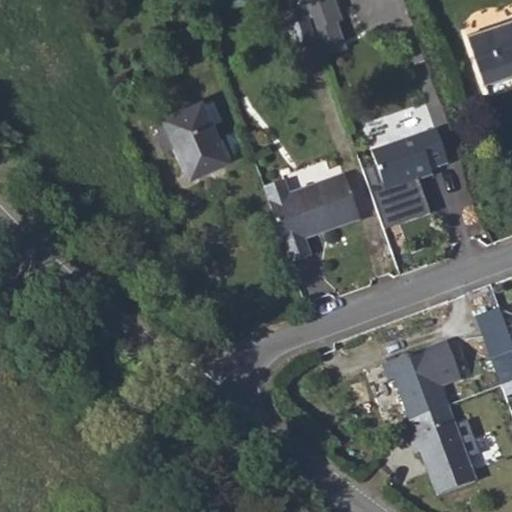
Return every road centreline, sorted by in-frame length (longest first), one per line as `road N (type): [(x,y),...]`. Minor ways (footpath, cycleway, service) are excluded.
road 1 (residential): [(205,394),(290,338),(511,256)]
road 2 (unclassified): [(0,221),(205,394)]
road 3 (unclassified): [(205,394),(373,511)]
